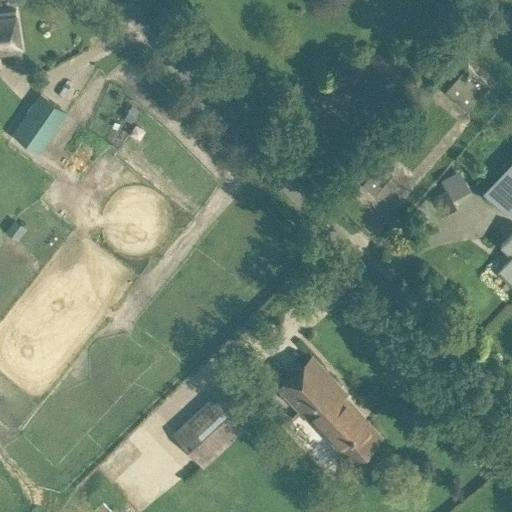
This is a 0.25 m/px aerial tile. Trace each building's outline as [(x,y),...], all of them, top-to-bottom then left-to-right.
[(0,53),(22,51),(16,9),(16,8),(0,10),(0,53)] [(444,90),(467,110),(490,84),(467,64),(444,90)] [(302,84),(285,101),(307,124),(325,107),(302,84)] [(40,152),(67,113),(68,111),(40,92),(12,132),(40,152)] [(511,159),(485,188),(482,185),(480,187),(511,217),(511,159)] [(375,192),(388,178),(393,171),(381,161),(363,182),(375,192)] [(511,280),(511,232),(501,244),(511,255),(502,265),(503,266),(500,269),(511,280)] [(312,356),(280,386),(302,411),(304,409),(353,460),(380,435),(367,420),(363,423),(336,394),(342,389),(312,356)] [(174,439),(191,457),(203,469),(247,426),(218,396),(174,439)]
